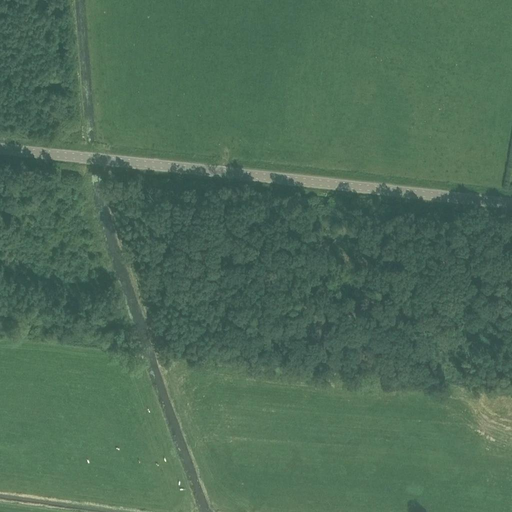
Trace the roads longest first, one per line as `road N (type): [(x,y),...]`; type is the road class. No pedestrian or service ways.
road 1 (tertiary): [(511,204),(0,148)]
road 2 (track): [(98,158),(159,356)]
